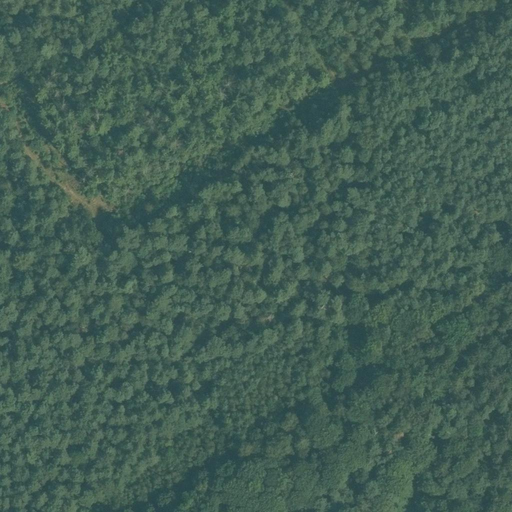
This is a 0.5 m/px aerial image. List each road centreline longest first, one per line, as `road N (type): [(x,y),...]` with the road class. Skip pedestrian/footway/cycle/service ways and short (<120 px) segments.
road 1 (tertiary): [(170,511),(511,275)]
road 2 (track): [(0,289),(351,105)]
road 3 (track): [(511,336),(449,398),(264,511)]
road 4 (track): [(511,8),(351,105)]
road 5 (track): [(122,0),(0,93)]
road 6 (track): [(284,0),(351,105)]
